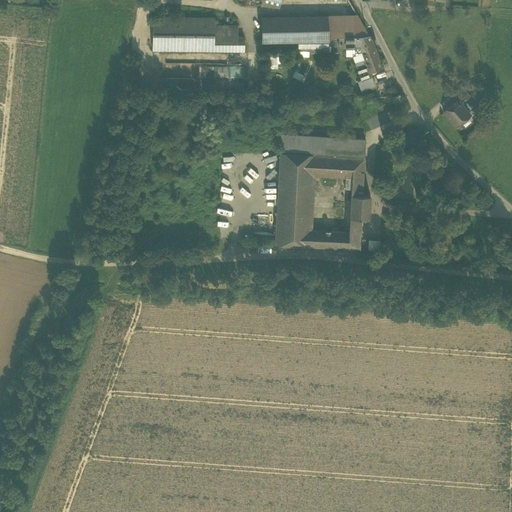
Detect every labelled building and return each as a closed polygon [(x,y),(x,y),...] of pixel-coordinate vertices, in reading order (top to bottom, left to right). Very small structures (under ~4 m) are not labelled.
[(261,17),(261,42),(328,40),(328,38),(328,18),(328,16),(261,17)] [(368,35),(358,16),(328,18),(328,38),(336,36),(339,36),(360,36),(368,35)] [(238,25),(214,25),(214,18),(153,17),(153,49),(214,50),(244,50),(244,37),(237,37),(238,25)] [(368,35),(360,36),(360,45),(364,59),(365,61),(367,66),(367,67),(368,71),(369,71),(381,67),(369,35),(368,35)] [(339,46),(345,46),(360,45),(360,36),(339,36),(339,37),(339,46)] [(364,59),(360,45),(345,46),(345,56),(352,56),(354,62),(364,59)] [(278,61),(281,62),(282,53),(269,53),(269,67),(278,67),(278,61)] [(233,70),(233,65),(176,63),(175,70),(213,71),(213,74),(229,74),(229,70),(233,70)] [(358,70),(361,80),(371,76),(369,71),(368,71),(367,67),(358,70)] [(357,81),(361,91),(375,86),(372,76),(371,76),(361,80),(357,81)] [(457,99),(460,103),(469,95),(462,86),(452,95),(456,100),(457,99)] [(443,111),(456,126),(470,114),(460,103),(457,99),(456,100),(443,111)] [(280,133),(279,152),(313,154),(364,157),(365,139),(280,133)] [(309,229),(312,175),(313,154),(279,152),(274,244),(308,246),(309,229)] [(364,157),(313,154),(312,175),(345,177),(352,177),(352,170),(363,171),(364,157)] [(352,170),(352,177),(351,188),(351,194),(362,195),(363,171),(352,170)] [(369,195),(362,195),(351,194),(350,203),(348,206),(347,210),(350,211),(350,217),(361,217),(368,218),(369,195)] [(349,231),(331,230),(330,247),(359,248),(361,217),(350,217),(349,231)] [(320,230),(309,229),(308,246),(320,246),(320,230)] [(331,230),(320,230),(320,246),(330,247),(331,230)]
